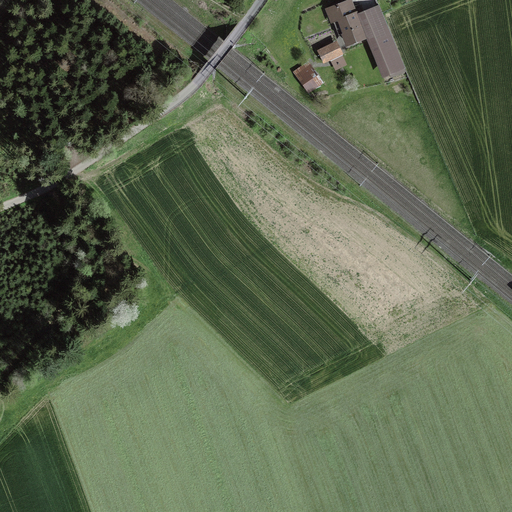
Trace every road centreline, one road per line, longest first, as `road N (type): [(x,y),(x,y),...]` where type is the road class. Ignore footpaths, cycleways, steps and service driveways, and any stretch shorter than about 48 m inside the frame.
road 1 (unclassified): [(262,0),(187,94),(78,171),(0,205)]
road 2 (track): [(78,171),(17,0)]
